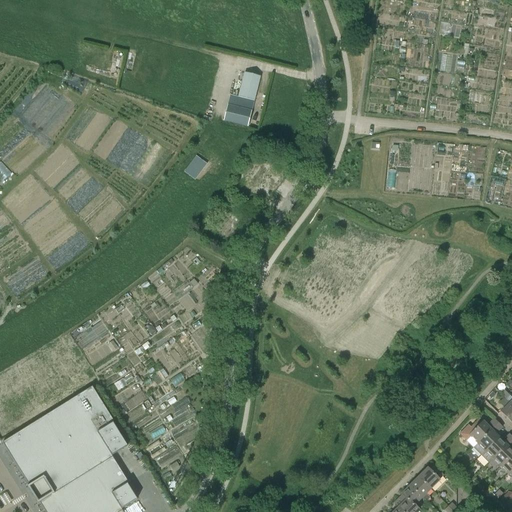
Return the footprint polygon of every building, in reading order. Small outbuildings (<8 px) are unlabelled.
[(387,0),(386,13),(401,14),(402,0),(387,0)] [(254,101),(260,77),(244,73),(238,97),(254,101)] [(251,111),(227,105),(223,121),(248,127),(251,111)] [(197,155),(185,171),(196,179),(208,163),(197,155)] [(257,158),(253,169),(278,178),(282,167),(257,158)] [(242,180),(238,192),(263,199),(267,188),(242,180)] [(56,396),(62,392),(53,376),(47,380),(56,396)] [(92,387),(2,444),(32,492),(44,511),(119,511),(122,511),(121,509),(137,500),(127,484),(128,483),(111,456),(127,446),(112,423),(114,422),(92,387)] [(511,405),(511,397),(505,390),(501,394),(506,399),(510,403),(511,405)] [(511,405),(510,403),(501,412),(511,422),(511,405)] [(498,423),(494,419),(487,426),(483,422),(480,419),(471,427),(469,425),(460,434),(466,440),(470,435),(477,443),(498,423)] [(477,443),(478,443),(473,448),(480,456),(498,438),(494,434),(501,426),(498,423),(477,443)] [(490,461),(490,462),(511,439),(511,436),(510,434),(502,442),(498,438),(480,456),(488,463),(490,461)] [(497,463),(500,466),(511,454),(511,450),(510,449),(511,446),(511,439),(490,462),(494,466),(497,463)] [(511,454),(500,466),(508,474),(511,470),(511,454)] [(432,465),(428,469),(427,468),(418,477),(430,489),(443,476),(432,465)] [(418,477),(410,485),(422,497),(422,498),(426,502),(430,498),(425,494),(430,489),(418,477)] [(401,494),(402,495),(413,506),(414,505),(422,498),(422,497),(410,485),(401,494)] [(494,495),(497,499),(502,494),(499,490),(494,495)] [(499,500),(505,507),(511,499),(505,494),(499,500)] [(398,507),(398,508),(402,511),(417,511),(419,510),(414,505),(413,506),(402,495),(394,503),(398,507)] [(448,506),(453,511),(456,508),(451,503),(448,506)]
